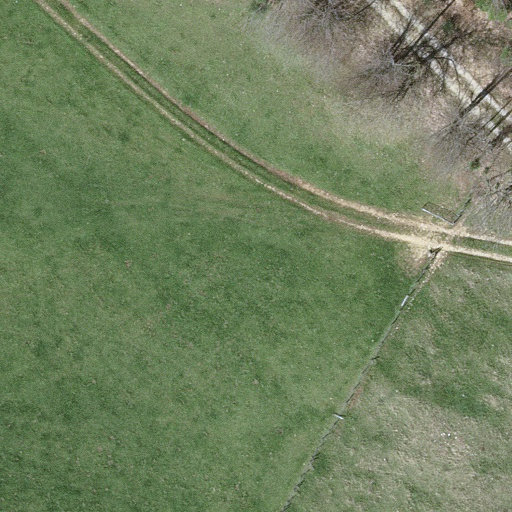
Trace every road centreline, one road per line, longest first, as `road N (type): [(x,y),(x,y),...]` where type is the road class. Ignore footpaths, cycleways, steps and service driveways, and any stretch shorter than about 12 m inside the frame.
road 1 (track): [(287,213),(511,258)]
road 2 (track): [(511,151),(373,0)]
